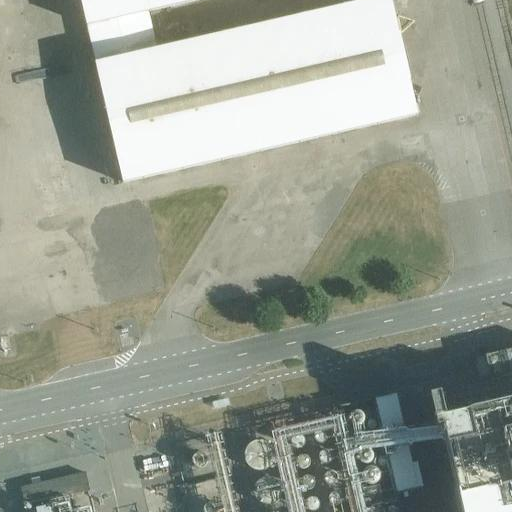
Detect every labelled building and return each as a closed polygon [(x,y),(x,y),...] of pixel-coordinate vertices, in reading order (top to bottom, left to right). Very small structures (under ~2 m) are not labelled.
[(78,0),(85,28),(87,27),(95,63),(94,63),(123,185),(420,114),(392,0),(373,0),(157,50),(149,14),(208,0),(78,0)] [(511,511),(511,350),(487,356),(492,381),(432,394),(439,428),(410,433),(405,429),(397,395),(375,399),(376,402),(342,409),(344,417),(272,434),(289,511),(239,511),(224,451),(222,451),(218,435),(207,437),(223,511),(92,511),(92,509),(91,507),(89,506),(88,507),(70,510),(69,503),(67,503),(65,496),(90,491),(85,473),(21,487),(25,505),(28,505),(29,511),(511,511)] [(272,465),(274,460),(275,456),(274,451),(271,447),(268,444),(263,442),(259,442),(254,443),(250,446),(247,450),(245,455),(245,460),(247,464),(251,468),(255,470),(260,471),(265,470),(269,468),(272,465)] [(204,467),(205,465),(206,463),(207,461),(206,459),(205,457),(204,455),(202,454),(199,454),(197,455),(195,456),(193,458),(193,460),(193,462),(193,465),(195,467),(197,468),(199,468),(202,468),(204,467)] [(271,505),(275,503),(278,500),(280,496),(281,492),(281,488),(279,484),(275,480),(271,478),(267,478),(262,479),(258,482),(255,485),(254,490),(254,494),(256,498),(259,502),(262,504),(267,505),(271,505)]
